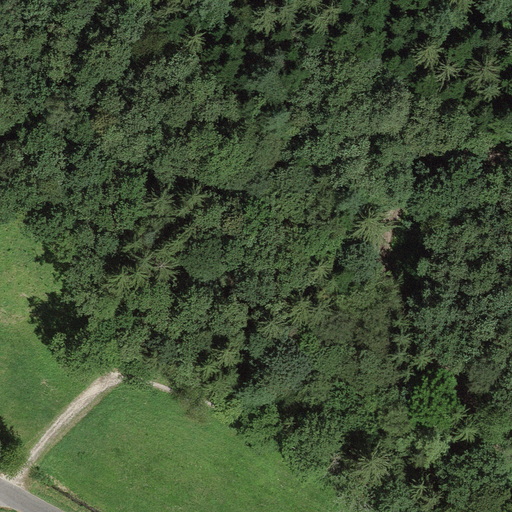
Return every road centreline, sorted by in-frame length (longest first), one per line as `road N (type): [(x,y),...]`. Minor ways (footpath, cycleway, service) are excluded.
road 1 (track): [(40,453),(102,410),(144,408),(190,420),(266,411),(305,417),(454,491),(511,508)]
road 2 (track): [(511,163),(463,155),(407,181),(378,229),(377,254),(383,279),(432,361),(511,441)]
